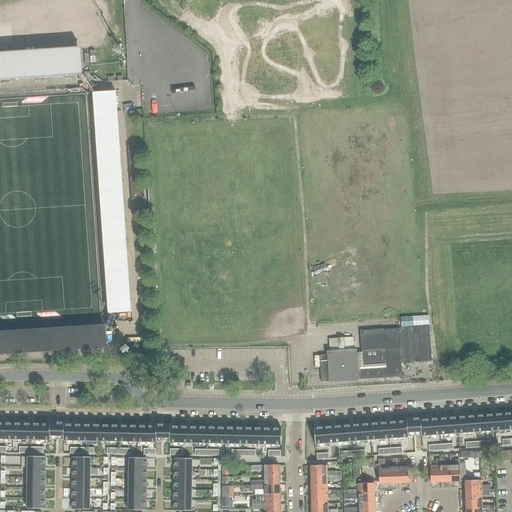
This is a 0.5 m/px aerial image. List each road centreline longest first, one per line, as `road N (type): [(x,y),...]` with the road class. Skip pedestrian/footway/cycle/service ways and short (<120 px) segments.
road 1 (unclassified): [(296,404),(159,402),(115,378),(0,377)]
road 2 (unclassified): [(511,389),(296,404)]
